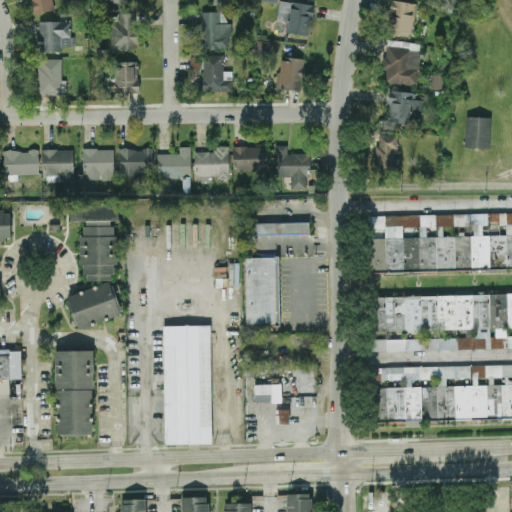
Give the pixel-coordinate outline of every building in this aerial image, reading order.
[(54,10),(52,0),(29,0),(33,14),(54,10)] [(277,20),(289,21),(290,2),(279,0),(277,20)] [(415,3),(392,0),(388,33),(411,36),(415,3)] [(310,35),(313,4),(291,2),(288,33),(310,35)] [(230,49),(230,22),(224,22),(224,12),(201,11),(201,48),(230,49)] [(137,49),(136,12),(117,13),(117,16),(109,16),(109,50),(137,49)] [(62,51),(62,47),(75,46),(74,36),(71,37),(70,20),(38,21),(38,51),(62,51)] [(418,85),(420,42),(386,41),(384,83),(418,85)] [(232,91),(231,71),(224,71),(223,55),(190,55),(190,68),(203,68),(203,92),(232,91)] [(302,90),(303,58),(279,57),(278,89),(302,90)] [(61,58),(38,58),(39,95),(62,94),(61,58)] [(138,92),(138,61),(114,61),(115,90),(124,89),(124,93),(138,92)] [(441,89),(443,76),(431,74),(429,88),(441,89)] [(415,92),(388,90),(386,129),(396,129),(397,122),(412,123),(412,114),(423,114),(423,100),(415,99),(415,92)] [(489,147),(491,117),(466,116),(465,147),(489,147)] [(398,134),(379,135),(379,145),(375,145),(375,174),(385,173),(385,168),(400,168),(400,160),(393,161),(393,150),(398,150),(398,134)] [(308,153),(287,153),(287,145),(276,145),(276,177),(291,176),(291,189),(309,189),(308,153)] [(179,153),(157,154),(157,177),(191,176),(190,146),(179,146),(179,153)] [(232,147),(233,171),(267,170),(267,146),(232,147)] [(114,179),(113,148),(83,148),(84,179),(114,179)] [(118,177),(138,178),(138,173),(153,173),(153,149),(119,148),(118,177)] [(195,151),(195,182),(212,182),(212,177),(228,178),(229,148),(214,148),(214,151),(195,151)] [(74,149),(3,149),(3,171),(41,171),(41,176),(59,176),(59,182),(74,181),(74,149)] [(118,201),(70,201),(70,221),(86,221),(86,227),(81,227),(81,280),(113,280),(113,265),(116,265),(116,226),(111,226),(111,221),(118,221),(118,201)] [(0,239),(10,239),(11,208),(0,207),(0,239)] [(511,268),(511,212),(368,215),(368,229),(385,229),(385,238),(371,238),(372,271),(511,268)] [(310,234),(309,222),(247,223),(247,235),(310,234)] [(243,257),(277,257),(278,325),(245,326),(243,257)] [(122,315),(112,281),(67,294),(77,329),(122,315)] [(511,348),(511,335),(507,336),(507,327),(511,326),(511,293),(374,296),(374,330),(466,329),(466,337),(371,339),(371,350),(511,348)] [(165,445),(164,326),(211,326),(212,444),(165,445)] [(94,435),(92,350),(55,350),(57,436),(94,435)] [(0,356),(9,356),(10,380),(0,380),(0,356)] [(511,417),(511,364),(379,367),(380,379),(404,379),(405,387),(376,387),(377,420),(511,417)] [(255,402),(281,401),(281,384),(254,384),(255,402)] [(279,423),(289,423),(289,412),(279,412),(279,423)] [(287,511),(311,511),(311,493),(287,494),(287,511)] [(182,497),(181,511),(207,511),(208,496),(182,497)] [(146,511),(146,498),(122,499),(122,511),(146,511)] [(250,511),(251,502),(224,503),(224,511),(250,511)]
